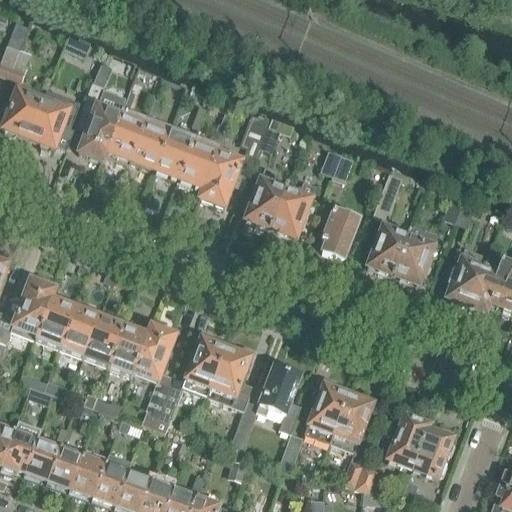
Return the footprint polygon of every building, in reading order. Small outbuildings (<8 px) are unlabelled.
[(17,57),(22,44),(11,39),(0,67),(0,82),(6,85),(17,57)] [(68,43),(62,56),(84,65),(90,52),(68,43)] [(17,90),(28,61),(17,57),(6,85),(17,90)] [(46,81),(41,93),(45,95),(50,82),(46,81)] [(91,118),(76,159),(100,168),(102,164),(120,118),(123,110),(122,109),(124,105),(103,96),(104,94),(91,89),(81,114),(91,118)] [(31,102),(32,99),(16,93),(0,135),(0,137),(1,138),(2,142),(10,145),(14,142),(25,147),(41,105),(31,102)] [(129,95),(123,109),(129,112),(135,97),(129,95)] [(41,105),(25,147),(36,151),(38,156),(46,159),(49,156),(51,156),(53,151),(65,156),(72,137),(69,136),(79,110),(46,97),(43,106),(41,105)] [(153,104),(147,120),(154,122),(159,107),(153,104)] [(129,168),(144,127),(120,118),(102,164),(127,173),(129,168)] [(196,136),(200,122),(193,120),(188,134),(196,136)] [(248,155),(237,182),(245,185),(256,155),(264,134),(266,130),(251,124),(240,152),(248,155)] [(153,177),(169,136),(144,127),(129,168),(153,177)] [(218,130),(212,145),(220,148),(221,144),(225,134),(226,133),(218,130)] [(264,134),(256,155),(271,161),(279,140),(264,134)] [(177,186),(193,145),(169,136),(153,177),(177,186)] [(215,159),(217,154),(193,145),(177,186),(178,187),(176,192),(199,201),(215,159)] [(328,157),(320,179),(330,183),(339,162),(328,157)] [(222,214),(239,168),(215,159),(199,201),(200,201),(198,205),(222,214)] [(330,183),(330,185),(343,190),(352,167),(339,162),(330,183)] [(271,189),(275,180),(263,174),(254,198),(253,198),(245,216),(247,217),(243,226),(250,229),(251,233),(259,236),(262,233),(268,235),(284,194),(271,189)] [(384,229),(385,226),(400,187),(387,182),(371,224),(384,229)] [(284,241),(292,244),(295,235),(297,235),(304,217),(302,216),(311,192),(300,187),(296,198),(284,194),(268,235),(271,237),(272,241),(281,244),(284,241)] [(106,198),(103,207),(113,210),(116,202),(106,198)] [(460,210),(461,208),(452,204),(451,207),(447,205),(440,225),(454,230),(462,211),(460,210)] [(463,233),(470,214),(462,211),(454,230),(463,233)] [(142,215),(140,221),(150,224),(152,219),(142,215)] [(341,266),(356,225),(330,216),(325,230),(323,229),(319,240),(321,241),(319,246),(324,248),(321,258),(341,266)] [(392,236),(395,230),(385,226),(384,229),(383,232),(377,246),(376,245),(369,264),(370,264),(367,273),(374,276),(375,280),(383,283),(386,280),(392,282),(406,244),(402,242),(402,240),(392,236)] [(421,246),(421,247),(410,243),(409,245),(406,244),(392,282),(396,284),(396,288),(403,291),(408,289),(415,292),(419,282),(421,283),(428,265),(426,264),(431,250),(421,246)] [(487,266),(487,265),(463,256),(461,262),(458,270),(455,278),(452,277),(446,291),(449,292),(446,302),(448,302),(449,307),(456,310),(460,307),(470,310),(487,266)] [(496,278),(485,274),(487,266),(470,310),(472,311),(473,316),(479,319),(483,316),(486,317),(488,312),(495,314),(496,310),(511,274),(499,269),(496,278)] [(85,279),(87,272),(79,268),(76,276),(85,279)] [(511,274),(496,310),(495,314),(496,315),(497,310),(501,312),(502,317),(508,320),(511,316),(511,274)] [(33,347),(52,296),(28,287),(13,327),(2,323),(0,329),(0,354),(3,356),(10,336),(33,345),(32,347),(33,347)] [(53,297),(52,296),(33,347),(57,356),(75,310),(52,301),(53,297)] [(74,315),(76,310),(75,310),(57,356),(81,366),(97,324),(74,315)] [(121,333),(98,324),(97,324),(81,366),(106,375),(121,333)] [(132,382),(148,338),(124,328),(122,333),(121,333),(106,375),(130,384),(130,382),(132,382)] [(132,380),(132,382),(155,391),(145,417),(146,418),(145,422),(141,433),(143,434),(148,435),(150,436),(166,393),(169,386),(159,382),(174,342),(150,333),(148,337),(148,338),(132,380)] [(166,393),(150,436),(162,441),(167,426),(169,427),(180,396),(205,405),(224,355),(207,348),(209,341),(201,337),(195,356),(193,356),(186,376),(187,376),(181,391),(169,386),(166,393)] [(224,355),(205,405),(229,414),(242,418),(246,408),(251,393),(240,389),(245,376),(244,375),(245,371),(246,370),(246,368),(249,369),(252,362),(252,361),(254,357),(242,352),(241,356),(240,357),(239,361),(238,360),(228,356),(224,355)] [(242,418),(226,462),(236,466),(253,421),(263,424),(266,416),(284,422),(278,437),(288,440),(299,413),(289,409),(298,384),(272,373),(257,412),(246,408),(242,418)] [(21,381),(18,389),(42,398),(45,389),(21,381)] [(332,394),(334,389),(321,384),(318,393),(321,394),(317,404),(316,404),(308,424),(309,425),(303,443),(327,452),(347,400),(332,394)] [(47,387),(43,397),(52,400),(56,390),(47,387)] [(47,399),(43,411),(48,412),(52,401),(47,399)] [(87,400),(83,412),(86,413),(91,415),(95,403),(87,400)] [(362,404),(362,405),(347,400),(327,452),(352,461),(358,443),(360,444),(367,424),(366,423),(369,416),(371,417),(374,408),(362,404)] [(74,409),(71,420),(82,424),(86,413),(83,412),(74,409)] [(114,423),(118,413),(111,410),(107,420),(114,423)] [(418,426),(414,428),(401,424),(400,424),(401,425),(396,438),(393,436),(386,454),(390,455),(385,468),(410,478),(426,437),(424,437),(425,428),(418,426)] [(13,439),(0,473),(0,475),(1,476),(1,477),(2,480),(9,483),(13,481),(13,480),(15,481),(16,478),(23,481),(35,447),(40,435),(17,427),(13,439)] [(121,427),(118,436),(125,439),(128,430),(121,427)] [(61,448),(65,435),(60,433),(55,446),(61,448)] [(0,473),(13,439),(0,434),(0,473)] [(148,435),(143,434),(141,441),(140,444),(144,445),(148,435)] [(451,447),(429,438),(426,437),(410,478),(435,488),(436,485),(441,483),(444,476),(441,472),(445,463),(449,462),(451,455),(449,451),(451,447)] [(287,482),(302,446),(288,441),(274,478),(287,482)] [(46,489),(58,456),(35,447),(23,481),(24,481),(24,482),(25,486),(32,489),(36,487),(36,486),(46,489)] [(181,448),(177,460),(184,462),(189,450),(181,448)] [(67,501),(80,464),(58,456),(46,489),(47,490),(46,491),(48,494),(55,497),(58,495),(59,494),(61,495),(61,496),(62,500),(67,501)] [(102,472),(106,463),(85,456),(81,465),(80,464),(67,501),(69,502),(73,500),(73,499),(86,504),(85,505),(86,509),(90,510),(103,473),(102,472)] [(103,473),(90,510),(94,511),(97,510),(98,508),(107,511),(114,511),(126,481),(130,470),(107,462),(103,473)] [(240,487),(245,472),(230,468),(226,484),(240,487)] [(349,469),(341,492),(353,497),(362,473),(349,469)] [(247,489),(251,474),(245,472),(240,487),(247,489)] [(362,473),(353,497),(360,498),(365,499),(373,478),(362,473)] [(139,485),(130,482),(126,481),(114,511),(140,511),(149,488),(139,485)] [(511,511),(511,482),(506,481),(494,511),(511,511)] [(197,493),(201,484),(194,482),(191,491),(197,493)] [(149,488),(140,511),(165,511),(172,497),(161,493),(163,490),(154,487),(153,490),(149,488)] [(406,487),(399,507),(410,511),(414,497),(416,491),(406,487)] [(191,511),(194,505),(194,504),(172,497),(165,511),(191,511)]
